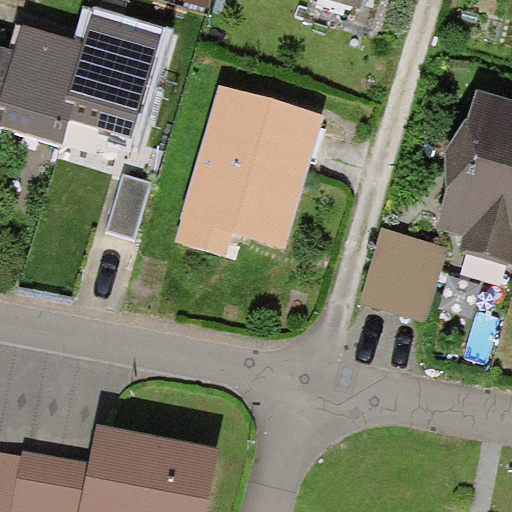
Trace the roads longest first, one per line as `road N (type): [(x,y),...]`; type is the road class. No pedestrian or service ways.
road 1 (residential): [(309,388),(0,323)]
road 2 (residential): [(511,427),(309,388)]
road 3 (residential): [(309,388),(271,511)]
